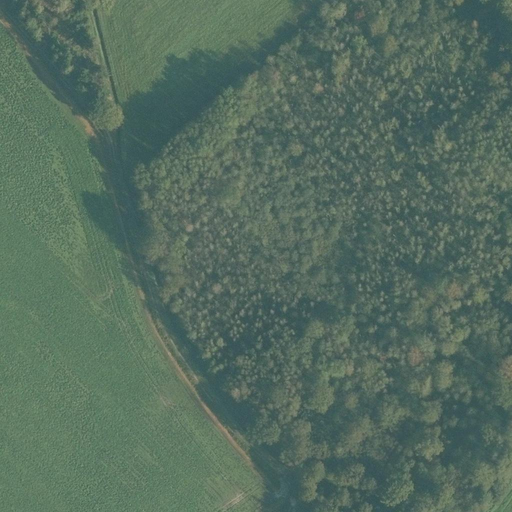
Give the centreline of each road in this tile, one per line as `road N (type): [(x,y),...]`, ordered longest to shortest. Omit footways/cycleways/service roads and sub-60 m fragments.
road 1 (track): [(0,5),(105,128),(168,338),(270,465),(292,471)]
road 2 (track): [(292,471),(436,511)]
